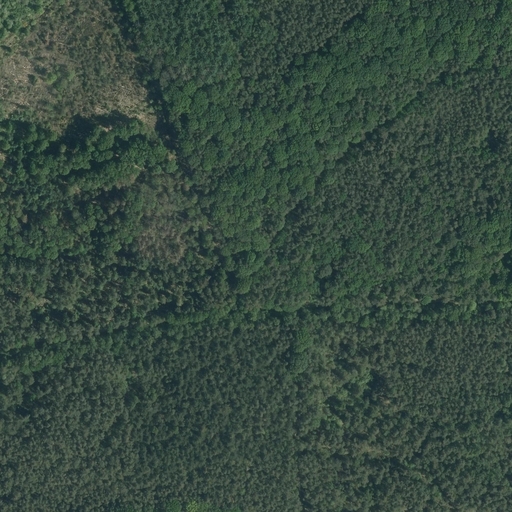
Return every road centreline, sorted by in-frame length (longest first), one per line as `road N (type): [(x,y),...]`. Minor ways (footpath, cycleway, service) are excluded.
road 1 (track): [(123,0),(241,308)]
road 2 (track): [(307,305),(232,309),(0,347)]
road 3 (track): [(511,297),(307,305)]
road 4 (track): [(101,511),(191,501),(243,511)]
